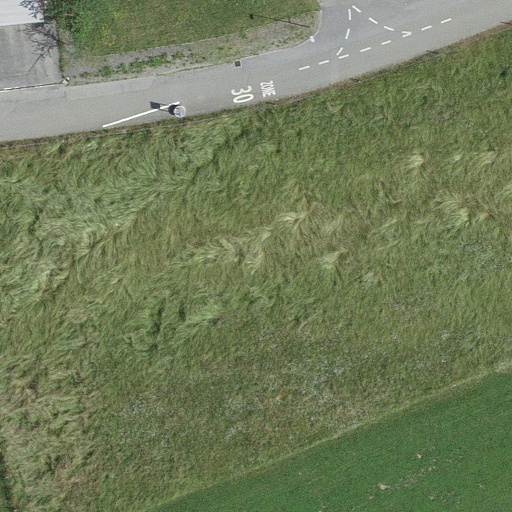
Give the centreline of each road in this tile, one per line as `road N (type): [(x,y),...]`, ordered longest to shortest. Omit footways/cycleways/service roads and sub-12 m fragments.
road 1 (residential): [(357,55),(268,84),(0,118)]
road 2 (residential): [(508,0),(357,55)]
